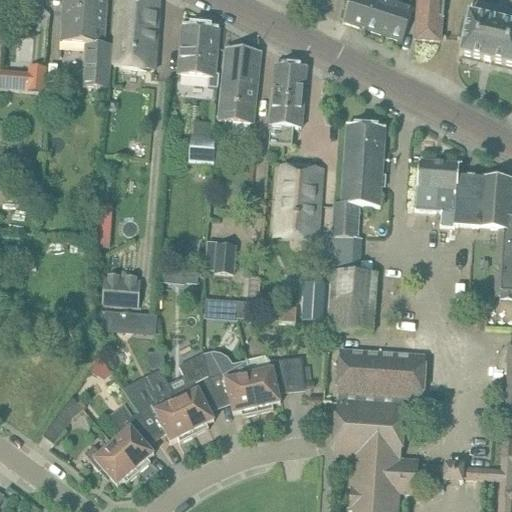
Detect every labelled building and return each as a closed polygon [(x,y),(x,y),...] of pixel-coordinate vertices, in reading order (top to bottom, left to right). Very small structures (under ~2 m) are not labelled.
[(63,0),(61,44),(83,45),(87,45),(84,88),(108,90),(111,46),(104,45),(107,0),(63,0)] [(118,0),(118,10),(114,67),(154,72),(156,51),(153,51),(153,40),(157,40),(158,15),(159,0),(118,0)] [(374,0),(349,0),(342,23),(364,31),(374,0)] [(374,0),(364,31),(402,43),(413,10),(408,9),(411,0),(395,0),(394,4),(380,0),(374,0)] [(443,0),(417,0),(416,20),(414,40),(440,43),(442,23),(443,0)] [(511,24),(469,15),(460,55),(511,67),(511,24)] [(181,45),(178,76),(181,77),(183,77),(183,79),(197,80),(197,78),(209,79),(208,88),(208,89),(218,90),(219,76),(215,76),(217,48),(219,29),(207,28),(184,25),(183,25),(181,45)] [(261,53),(226,50),(218,123),(253,126),(261,53)] [(306,68),(275,66),(269,147),(292,149),(294,129),(301,130),(306,68)] [(28,68),(26,93),(44,95),(46,70),(28,68)] [(192,138),(190,165),(213,166),(215,144),(215,140),(215,135),(212,132),(213,124),(194,123),(193,139),(192,138)] [(385,129),(346,126),(341,205),(335,205),(331,273),(333,273),(329,331),(373,333),(376,274),(359,273),(361,240),(357,240),(359,208),(380,209),(385,129)] [(419,163),(415,213),(441,214),(440,228),(454,229),(455,229),(458,177),(459,166),(419,163)] [(323,170),(280,167),(279,183),(284,183),(279,241),(317,244),(323,170)] [(458,177),(455,229),(455,228),(484,230),(498,231),(511,231),(511,214),(511,179),(487,178),(458,177)] [(109,249),(113,207),(101,206),(98,248),(109,249)] [(511,511),(511,214),(511,231),(498,231),(495,280),(494,296),(500,297),(511,297),(511,345),(509,345),(504,420),(500,471),(490,470),(479,469),(478,482),(499,484),(497,511),(396,511),(398,495),(416,496),(417,478),(443,480),(444,467),(418,465),(418,464),(400,463),(404,400),(422,401),(425,358),(340,353),(337,395),(355,396),(355,404),(337,403),(337,405),(333,459),(352,460),(348,511),(511,511)] [(218,248),(216,277),(234,278),(236,253),(236,249),(218,248)] [(160,269),(158,284),(170,285),(172,271),(160,269)] [(189,273),(187,285),(197,286),(198,274),(189,273)] [(100,277),(98,307),(138,310),(140,280),(100,277)] [(302,323),(322,324),(324,286),(305,285),(302,323)] [(204,299),(203,319),(214,320),(215,300),(204,299)] [(237,301),(236,319),(254,321),(255,302),(237,301)] [(271,307),(270,321),(295,323),(296,309),(271,307)] [(125,313),(94,311),(106,332),(124,333),(125,313)] [(213,353),(203,356),(209,379),(218,405),(229,401),(233,415),(241,414),(242,419),(258,415),(249,376),(235,379),(232,366),(228,359),(221,355),(213,353)] [(188,387),(173,395),(194,438),(209,430),(207,426),(214,422),(207,409),(218,405),(209,379),(203,356),(179,368),(188,387)] [(247,361),(246,361),(246,363),(249,376),(258,415),(274,411),(272,407),(280,405),(277,390),(304,387),(301,360),(281,362),(269,363),(269,361),(265,358),(247,362),(247,361)] [(163,375),(131,391),(144,410),(138,414),(154,437),(163,431),(166,436),(170,444),(178,441),(180,445),(194,438),(173,395),(168,386),(163,375)] [(77,405),(72,398),(42,438),(53,446),(73,421),(83,411),(87,408),(81,402),(77,405)] [(144,444),(154,437),(138,414),(132,418),(124,406),(107,419),(122,436),(112,445),(139,475),(151,465),(147,461),(154,456),(144,444)] [(139,475),(112,445),(101,455),(94,448),(85,456),(84,455),(83,456),(101,477),(104,473),(117,487),(123,482),(126,486),(139,475)]
